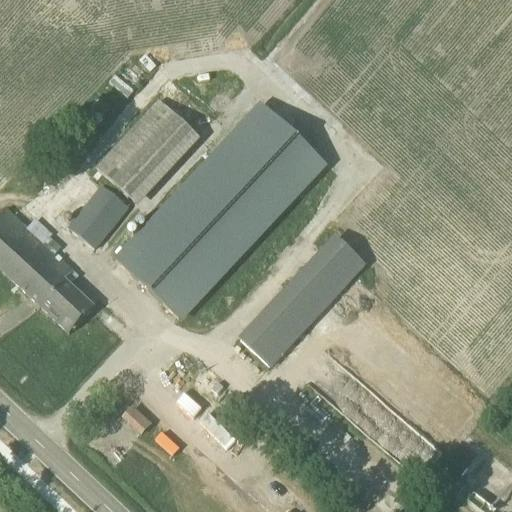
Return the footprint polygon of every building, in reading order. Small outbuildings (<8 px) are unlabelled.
[(41,51),(14,81),(30,95),(57,65),(41,51)] [(158,103),(96,169),(137,208),(199,142),(158,103)] [(324,166),(263,109),(117,264),(179,322),(324,166)] [(103,187),(67,231),(95,254),(131,210),(103,187)] [(35,221),(26,231),(5,212),(0,217),(0,272),(69,337),(93,312),(64,282),(72,275),(49,253),(56,245),(50,240),(52,237),(35,221)] [(252,328),(239,342),(271,371),(284,357),(252,328)] [(151,427),(144,420),(133,432),(140,438),(151,427)]
